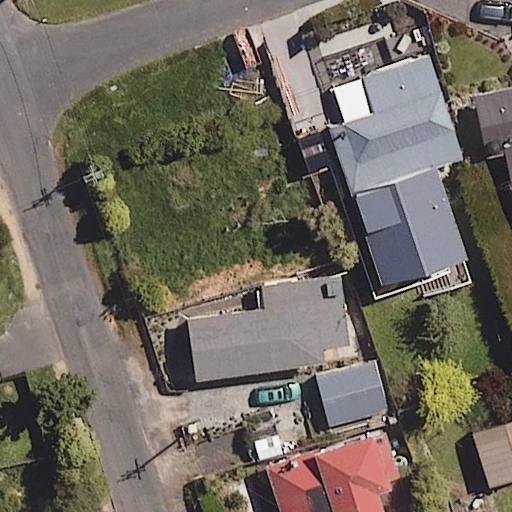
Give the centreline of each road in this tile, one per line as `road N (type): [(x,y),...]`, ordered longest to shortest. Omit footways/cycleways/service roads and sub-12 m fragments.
road 1 (residential): [(4,85),(141,511)]
road 2 (residential): [(248,0),(4,85)]
